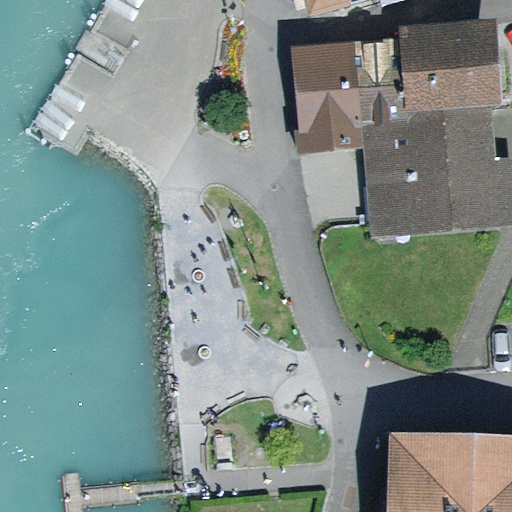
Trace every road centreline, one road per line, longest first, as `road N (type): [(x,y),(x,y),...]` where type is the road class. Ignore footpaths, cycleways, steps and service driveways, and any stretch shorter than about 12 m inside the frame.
road 1 (residential): [(266,35),(308,299),(374,410)]
road 2 (residential): [(511,398),(374,410)]
